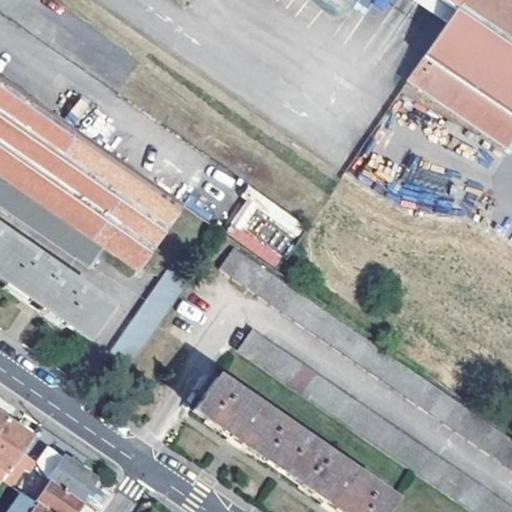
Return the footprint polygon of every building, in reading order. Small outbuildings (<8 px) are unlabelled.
[(332,0),(373,28),(392,0),(401,0),(445,29),(464,0),(332,0)] [(511,0),(464,0),(445,29),(409,83),(505,148),(511,138),(511,0)] [(0,207),(89,269),(103,248),(137,271),(182,206),(128,168),(76,133),(0,81),(0,207)] [(77,124),(92,109),(82,99),(67,114),(77,124)] [(250,193),(223,232),(276,267),(302,228),(250,193)] [(0,280),(33,303),(91,342),(113,310),(0,231),(0,280)] [(511,439),(246,255),(232,276),(511,470),(511,439)] [(110,352),(132,367),(193,279),(171,264),(110,352)] [(511,511),(511,506),(253,327),(238,348),(474,511),(511,511)] [(216,379),(194,412),(233,439),(327,504),(338,511),(387,511),(395,502),(216,379)] [(21,451),(32,436),(27,433),(5,418),(0,425),(0,481),(4,476),(21,451)] [(50,479),(51,480),(81,500),(95,479),(81,468),(84,464),(74,457),(71,462),(64,457),(48,446),(37,463),(50,479)] [(29,457),(21,451),(4,476),(12,482),(17,485),(34,460),(29,457)] [(37,499),(39,500),(56,511),(75,511),(83,501),(81,500),(51,480),(37,499)] [(56,511),(39,500),(30,511),(56,511)]
